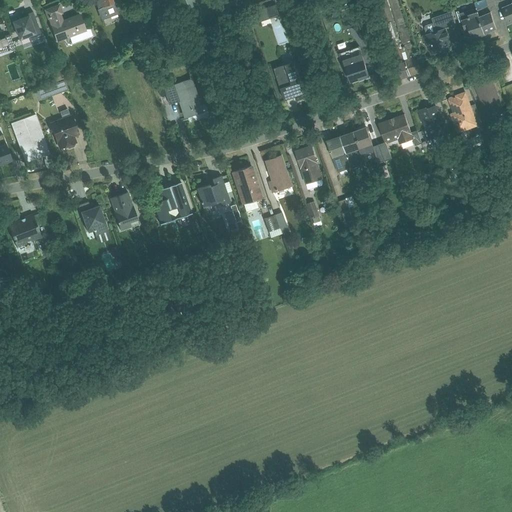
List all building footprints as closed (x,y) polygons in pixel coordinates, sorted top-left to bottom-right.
[(95,0),(101,17),(117,12),(112,0),(95,0)] [(511,0),(500,0),(508,23),(511,21),(511,0)] [(55,41),(85,30),(79,13),(65,19),(58,2),(42,8),(55,41)] [(261,28),(269,25),(267,20),(279,16),(275,4),(256,11),(261,28)] [(353,5),(338,10),(345,30),(359,25),(353,5)] [(485,33),(497,29),(489,6),(477,10),(485,33)] [(485,33),(477,10),(464,14),(472,37),(485,33)] [(28,39),(41,34),(31,11),(11,19),(18,38),(27,35),(28,39)] [(336,32),(342,30),(339,22),(334,24),(336,32)] [(0,48),(8,45),(1,25),(0,24),(0,48)] [(430,54),(451,48),(445,27),(423,34),(430,54)] [(349,82),(369,76),(360,46),(340,52),(349,82)] [(411,76),(421,72),(413,48),(402,52),(411,76)] [(308,92),(298,63),(295,64),(294,60),(272,68),(283,101),(308,92)] [(182,118),(202,112),(191,77),(161,86),(167,105),(177,102),(182,118)] [(39,100),(65,91),(61,80),(36,90),(39,100)] [(487,117),(503,110),(492,80),(475,86),(487,117)] [(457,133),(477,126),(465,91),(445,98),(457,133)] [(428,139),(445,133),(434,104),(418,110),(428,139)] [(386,147),(413,138),(404,111),(377,120),(386,147)] [(35,113),(9,122),(20,153),(46,144),(35,113)] [(76,143),(74,136),(78,135),(71,113),(48,120),(57,149),(76,143)] [(361,154),(374,149),(366,125),(353,130),(361,154)] [(361,154),(353,130),(340,134),(348,158),(361,154)] [(0,164),(12,161),(3,133),(0,134),(0,164)] [(335,163),(348,158),(340,134),(327,139),(335,163)] [(304,183),(322,178),(311,144),(294,149),(304,183)] [(275,191),(292,186),(282,154),(264,160),(275,191)] [(242,203),(261,197),(251,165),(231,171),(242,203)] [(206,211),(230,202),(222,177),(197,186),(206,211)] [(160,224),(192,212),(180,181),(148,193),(160,224)] [(120,230),(138,224),(127,191),(109,197),(120,230)] [(345,198),(349,207),(355,204),(351,195),(345,198)] [(306,202),(310,222),(319,220),(314,200),(306,202)] [(88,232),(106,226),(99,204),(80,211),(88,232)] [(256,208),(247,211),(255,236),(264,233),(256,208)] [(272,212),(262,215),(270,237),(280,234),(272,212)] [(14,245),(40,235),(32,213),(6,223),(14,245)]
